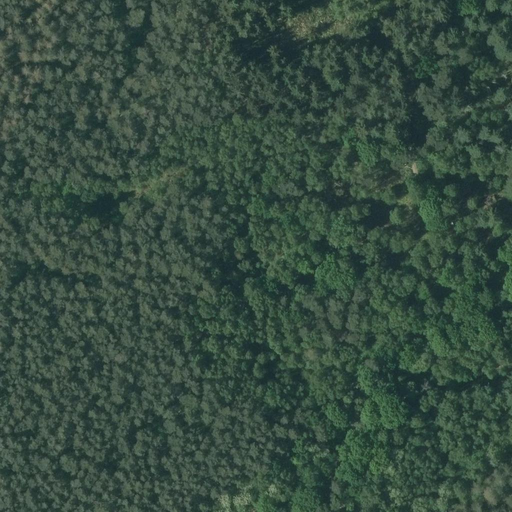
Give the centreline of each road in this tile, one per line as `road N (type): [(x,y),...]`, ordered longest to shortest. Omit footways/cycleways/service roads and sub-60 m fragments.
road 1 (unknown): [(469,0),(424,92),(421,133),(422,157),(456,234),(452,277),(435,322),(375,400),(365,486),(355,499),(319,511)]
road 2 (track): [(458,0),(416,82),(406,121),(410,162),(437,241),(429,292)]
road 3 (track): [(429,292),(413,329),(375,371),(358,417)]
